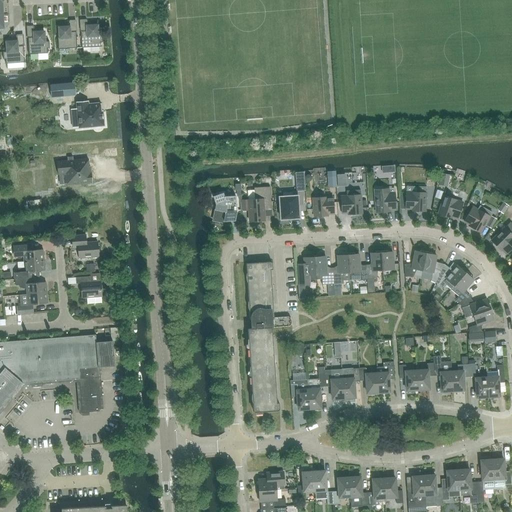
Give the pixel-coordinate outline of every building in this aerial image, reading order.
[(98,35),(97,26),(87,26),(87,20),(80,20),(82,48),(101,47),(100,43),(103,42),(102,35),(98,35)] [(77,48),(75,21),(69,21),(69,27),(59,28),(60,37),(57,37),(58,49),(77,48)] [(45,41),(44,32),(34,32),(34,26),(27,27),(29,54),(47,53),(47,49),(49,49),(49,41),(45,41)] [(25,63),(23,35),(16,36),(16,42),(6,42),(7,52),(3,52),(3,60),(5,60),(6,64),(25,63)] [(77,109),(71,109),(71,118),(77,118),(78,128),(103,126),(102,111),(101,111),(100,103),(88,104),(88,101),(76,102),(77,109)] [(46,159),(32,160),(34,190),(48,189),(46,159)] [(88,159),(57,161),(58,174),(65,174),(65,185),(92,183),(91,172),(90,172),(90,166),(88,166),(88,159)] [(240,196),(240,185),(234,185),(234,192),(236,191),(236,197),(237,197),(239,203),(242,203),(241,196),(240,196)] [(255,200),(242,201),(243,210),(249,210),(250,221),(265,220),(264,205),(271,205),(270,187),(254,188),(255,200)] [(394,187),(375,188),(376,213),(387,212),(387,211),(396,210),(394,187)] [(347,196),(341,196),(342,214),(351,213),(351,214),(362,214),(361,195),(360,190),(346,191),(347,196)] [(283,197),(280,197),(281,219),(299,218),(298,207),(305,207),(304,191),(283,192),(283,197)] [(425,212),(426,193),(412,192),(406,192),(405,209),(414,210),(414,211),(425,212)] [(235,221),(237,211),(236,196),(225,197),(224,194),(214,196),(216,204),(213,219),(223,221),(224,221),(234,220),(235,221)] [(458,219),(463,203),(444,196),(438,214),(449,217),(449,216),(458,219)] [(325,215),(334,214),(333,197),(327,197),(313,198),(314,217),(325,216),(325,215)] [(473,207),(464,222),(472,226),(471,227),(481,233),(490,217),(489,216),(489,213),(485,211),(483,213),(473,207)] [(506,254),(511,248),(511,235),(505,228),(491,241),(499,249),(500,248),(506,254)] [(72,236),(72,238),(72,244),(78,243),(79,258),(99,257),(97,241),(86,242),(86,235),(72,236)] [(28,245),(13,246),(14,252),(17,252),(17,255),(23,256),(24,262),(44,260),(43,249),(28,251),(28,245)] [(413,264),(404,264),(405,277),(410,277),(412,277),(415,269),(417,269),(423,270),(426,253),(415,251),(413,264)] [(393,252),(382,253),(383,270),(394,269),(393,252)] [(372,267),(366,267),(367,279),(377,278),(378,271),(383,270),(382,253),(371,253),(372,267)] [(426,253),(423,270),(431,272),(430,281),(435,284),(441,272),(434,268),(436,255),(426,253)] [(359,254),(348,255),(350,272),(350,280),(360,279),(360,280),(367,280),(367,279),(366,267),(360,268),(359,254)] [(338,270),(333,270),(333,283),(343,282),(344,273),(350,272),(348,255),(337,256),(338,270)] [(326,256),(315,257),(316,274),(322,274),(322,284),(333,283),(333,270),(326,270),(326,256)] [(88,266),(95,265),(94,257),(87,258),(88,266)] [(305,270),(299,271),(300,285),(308,285),(310,274),(316,274),(315,257),(304,258),(305,270)] [(18,272),(14,273),(15,279),(30,277),(30,272),(45,270),(44,260),(24,262),(24,267),(18,270),(18,272)] [(279,409),(279,408),(279,403),(274,403),(269,328),(272,328),(288,326),(289,326),(290,325),(291,325),(291,323),(292,322),(291,320),(291,319),(290,318),(290,317),(288,317),(287,317),(278,317),(278,319),(278,320),(278,321),(277,322),(276,322),(271,323),(268,270),(273,270),(273,264),(272,263),(271,262),(270,262),(246,264),(250,320),(252,320),(252,328),(248,329),(253,412),(256,412),(256,414),(262,413),(262,412),(277,411),(278,411),(278,410),(279,409)] [(435,284),(440,287),(441,288),(444,286),(450,291),(454,286),(466,273),(457,266),(449,275),(441,272),(435,284)] [(454,286),(450,291),(457,297),(455,300),(458,304),(470,296),(465,290),(474,280),(466,273),(454,286)] [(82,298),(102,296),(100,274),(89,275),(89,276),(76,277),(76,283),(81,283),(82,298)] [(30,277),(15,279),(15,285),(19,285),(19,288),(26,289),(27,294),(47,293),(46,282),(31,283),(30,277)] [(27,294),(19,295),(20,306),(48,303),(47,293),(27,294)] [(470,296),(458,304),(461,308),(464,319),(474,315),(490,309),(487,299),(474,303),(470,296)] [(33,305),(16,306),(17,314),(33,313),(33,305)] [(478,325),(470,327),(470,328),(471,333),(482,332),(481,324),(493,319),(490,309),(474,315),(476,320),(478,325)] [(495,331),(484,332),(485,340),(495,339),(495,331)] [(96,335),(0,342),(0,367),(3,367),(22,383),(79,379),(78,368),(98,367),(96,342),(96,335)] [(96,342),(98,367),(100,367),(106,366),(121,365),(119,341),(106,342),(96,342)] [(440,356),(433,356),(433,363),(434,376),(440,375),(441,391),(442,391),(442,393),(450,392),(449,391),(452,391),(451,372),(450,362),(441,363),(440,356)] [(456,372),(451,372),(452,391),(455,390),(455,392),(463,392),(463,390),(464,390),(463,377),(469,376),(468,364),(468,357),(460,358),(460,365),(456,366),(456,372)] [(382,368),(376,368),(377,374),(378,392),(381,392),(381,394),(389,393),(389,392),(390,392),(389,378),(394,378),(393,361),(382,362),(382,368)] [(427,370),(416,371),(417,390),(420,389),(420,391),(429,391),(428,389),(429,389),(428,376),(434,376),(433,363),(427,364),(427,370)] [(405,365),(399,366),(400,378),(406,378),(406,390),(407,390),(407,392),(415,392),(415,390),(417,390),(416,371),(406,372),(405,365)] [(497,377),(486,378),(488,397),(491,396),(491,398),(499,398),(499,396),(500,396),(499,383),(504,383),(503,365),(496,365),(497,377)] [(0,409),(22,383),(3,367),(0,367),(0,409)] [(98,367),(78,368),(79,379),(81,406),(82,408),(83,410),(85,411),(87,412),(89,412),(99,411),(99,409),(103,409),(100,367),(98,367)] [(318,380),(308,380),(309,409),(312,408),(312,410),(321,410),(321,408),(320,387),(325,386),(325,374),(324,370),(324,367),(317,367),(318,380)] [(359,368),(341,369),(343,398),(346,398),(346,400),(355,399),(355,397),(354,381),(360,381),(359,368)] [(366,368),(359,368),(360,381),(366,380),(367,393),(368,393),(368,395),(375,394),(375,393),(378,392),(377,374),(366,375),(366,368)] [(341,369),(324,370),(325,374),(325,386),(332,386),(332,399),(333,399),(333,401),(341,400),(341,398),(343,398),(341,369)] [(294,379),(308,379),(308,370),(295,370),(294,379)] [(486,378),(476,379),(477,397),(478,399),(485,399),(485,397),(488,397),(486,378)] [(308,380),(290,381),(291,397),(298,396),(298,409),(299,409),(299,411),(307,410),(307,409),(309,409),(308,380)] [(495,460),(492,460),(494,480),(494,489),(505,488),(505,485),(511,484),(510,472),(504,472),(503,459),(502,460),(502,458),(495,458),(495,460)] [(483,480),(476,481),(477,501),(483,501),(483,494),(483,490),(494,489),(494,480),(492,460),(489,461),(489,459),(482,459),(482,461),(481,461),(483,480)] [(317,471),(313,472),(315,492),(315,499),(326,499),(327,505),(333,504),(332,492),(327,492),(325,471),(324,471),(324,469),(317,470),(317,471)] [(448,488),(442,488),(443,500),(449,500),(449,497),(460,496),(459,490),(458,471),(455,471),(455,469),(448,470),(448,472),(447,472),(448,488)] [(461,471),(458,471),(459,490),(460,496),(470,495),(471,504),(477,504),(477,501),(476,481),(470,481),(469,470),(468,470),(468,469),(461,469),(461,471)] [(303,486),(297,486),(298,499),(304,498),(304,493),(315,492),(313,472),(310,472),(310,470),(302,471),(302,472),(302,473),(303,486)] [(267,479),(258,479),(258,491),(276,489),(284,489),(283,472),(266,473),(267,479)] [(426,476),(423,476),(426,508),(443,506),(443,500),(442,488),(435,489),(434,476),(434,474),(426,474),(426,476)] [(352,477),(349,478),(350,498),(350,507),(368,506),(367,493),(361,493),(360,477),(359,477),(359,475),(352,476),(352,477)] [(413,490),(407,490),(408,509),(426,508),(423,476),(421,477),(421,475),(413,475),(413,477),(413,490)] [(338,492),(332,492),(333,504),(339,504),(339,499),(350,498),(349,478),(345,478),(345,476),(338,477),(338,478),(337,478),(338,492)] [(386,479),(384,479),(385,498),(396,498),(396,503),(402,503),(402,491),(395,491),(394,478),(394,479),(394,477),(386,477),(386,479)] [(374,493),(367,493),(368,506),(374,505),(374,502),(385,501),(385,498),(384,479),(381,479),(381,478),(373,478),(373,480),(374,493)] [(276,489),(258,491),(259,502),(273,501),(273,507),(286,506),(285,499),(277,500),(276,489)]
